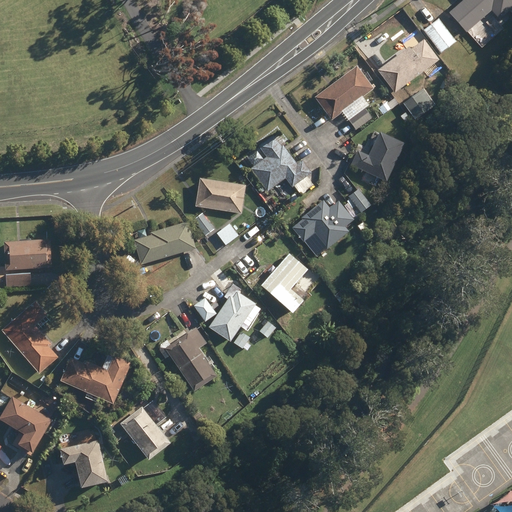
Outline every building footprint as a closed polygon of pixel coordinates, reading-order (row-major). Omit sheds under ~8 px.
[(511,0),(464,0),(449,13),(467,34),(492,11),(500,20),(511,9),(511,0)] [(421,28),(441,54),(456,43),(436,17),(421,28)] [(378,71),(395,93),(440,61),(424,40),(412,50),(410,48),(378,71)] [(343,113),(356,131),(373,119),(365,108),(367,107),(361,99),(374,89),(357,67),(315,98),(332,121),(343,113)] [(403,104),(416,120),(433,107),(421,91),(403,104)] [(393,96),(399,104),(403,100),(398,93),(393,96)] [(380,109),(384,115),(393,108),(388,102),(380,109)] [(400,117),(405,123),(410,120),(405,113),(400,117)] [(351,166),(387,182),(405,145),(380,133),(369,156),(358,151),(351,166)] [(294,187),(301,196),(314,186),(307,177),(312,173),(303,161),(298,165),(283,145),(281,147),(279,143),(283,139),(281,136),(278,136),(275,138),(275,136),(260,147),(268,158),(251,171),(267,193),(286,179),(293,188),(294,187)] [(195,207),(242,215),(246,186),(199,179),(195,207)] [(315,235),(327,250),(350,233),(345,228),(358,218),(357,216),(371,205),(359,190),(349,198),(350,200),(347,203),(349,205),(344,208),(339,202),(329,209),(323,202),(302,218),(303,220),(292,228),(304,243),(315,235)] [(283,203),(287,207),(298,198),(295,194),(283,203)] [(193,221),(206,237),(215,230),(202,214),(193,221)] [(135,241),(142,265),(196,250),(188,223),(163,230),(164,233),(135,241)] [(217,235),(227,246),(239,235),(230,224),(217,235)] [(4,244),(6,272),(52,269),(50,241),(4,244)] [(262,286),(293,314),(304,302),(291,290),(308,271),(290,255),(262,286)] [(6,277),(7,288),(31,286),(31,275),(6,277)] [(335,296),(340,303),(347,298),(341,291),(335,296)] [(209,328),(230,343),(256,306),(238,293),(234,299),(231,296),(209,328)] [(194,307),(205,323),(217,314),(205,299),(194,307)] [(1,331),(39,375),(58,358),(50,347),(52,345),(35,326),(48,316),(35,301),(1,331)] [(166,349),(194,393),(217,378),(198,349),(205,344),(195,329),(166,349)] [(240,332),(231,343),(240,349),(248,338),(240,332)] [(99,399),(113,405),(132,364),(115,357),(114,359),(109,356),(103,370),(85,362),(83,365),(71,359),(61,382),(88,394),(86,398),(97,404),(99,399)] [(120,395),(124,401),(134,394),(130,388),(120,395)] [(12,446),(31,457),(52,421),(12,398),(0,419),(0,421),(24,436),(23,436),(19,434),(12,446)] [(120,425),(149,461),(171,443),(142,408),(120,425)] [(76,464),(82,490),(108,483),(98,442),(61,451),(64,466),(76,464)] [(117,481),(121,487),(128,483),(124,476),(117,481)]
